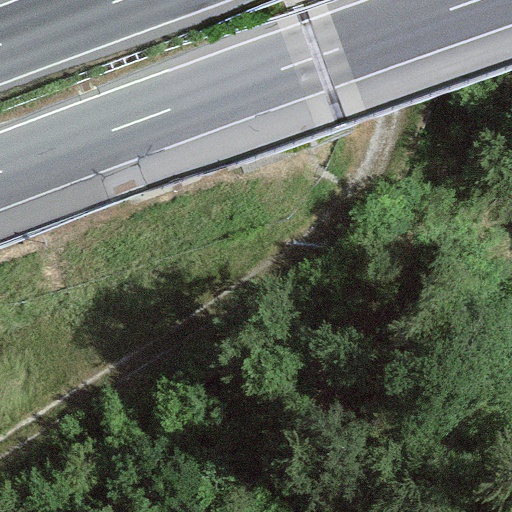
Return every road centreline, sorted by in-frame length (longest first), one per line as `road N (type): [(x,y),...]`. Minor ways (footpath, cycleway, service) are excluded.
road 1 (track): [(362,0),(391,114),(345,208),(292,257),(0,448)]
road 2 (motorway): [(0,172),(479,0)]
road 3 (motorway): [(120,0),(0,45)]
